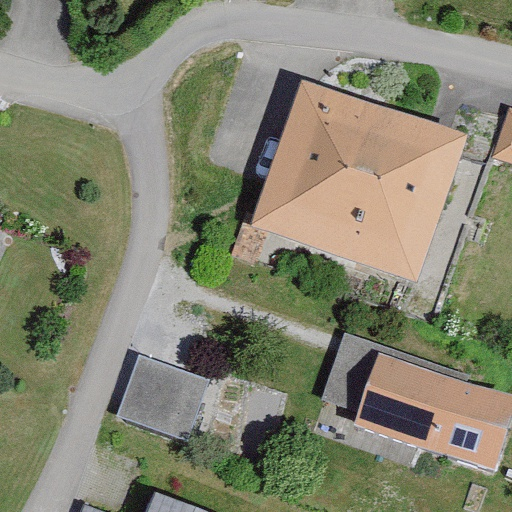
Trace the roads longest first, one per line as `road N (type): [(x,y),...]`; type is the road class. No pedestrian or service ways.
road 1 (residential): [(511,63),(235,18),(169,48),(127,112)]
road 2 (residential): [(127,112),(144,257),(44,511)]
road 3 (residential): [(127,112),(0,75)]
